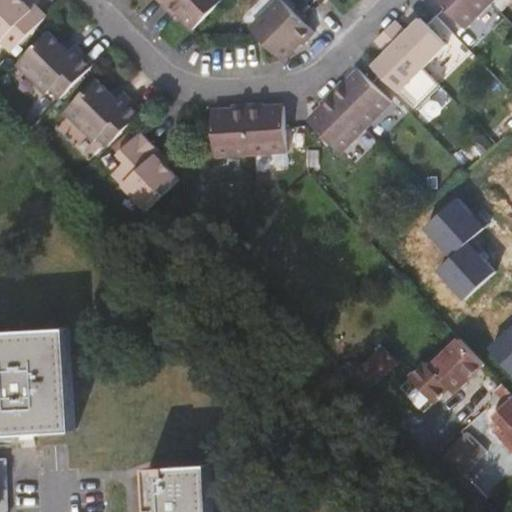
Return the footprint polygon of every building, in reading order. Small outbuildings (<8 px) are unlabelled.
[(48,17),(37,6),(33,10),(22,0),(0,0),(0,35),(15,50),(48,17)] [(30,0),(22,0),(33,10),(37,6),(30,0)] [(196,29),(225,0),(173,0),(167,6),(177,16),(180,13),(196,29)] [(283,0),(275,0),(250,28),(284,60),(302,42),(304,43),(316,32),(305,21),(283,0)] [(440,0),(469,28),(494,4),(490,0),(440,0)] [(467,35),(477,44),(500,18),(490,9),(467,35)] [(425,69),(450,43),(424,18),(410,31),(398,19),(387,31),(425,68),(425,69)] [(425,68),(387,31),(377,41),(389,53),(377,66),(403,91),(425,69),(425,68)] [(53,89),(62,99),(95,65),(78,48),(72,54),(52,35),(20,68),(47,95),(53,89)] [(343,81),(332,92),(371,130),(394,106),(361,73),(347,86),(343,81)] [(428,75),(405,96),(413,105),(436,84),(428,75)] [(102,138),(110,146),(143,112),(126,95),(119,102),(100,83),(68,115),(95,143),(102,138)] [(314,120),(347,154),(371,130),(332,92),(321,103),(326,108),(314,120)] [(264,104),(250,105),(253,154),(253,158),(289,156),(287,109),(265,109),(264,104)] [(237,106),(237,111),(216,112),(218,160),(253,158),(253,154),(250,105),(237,106)] [(116,176),(149,210),(161,200),(178,182),(179,181),(168,170),(157,160),(162,155),(151,143),(116,176)] [(173,166),(162,155),(157,160),(168,170),(173,166)] [(0,434),(30,432),(72,429),(66,328),(0,332),(0,434)] [(457,390),(485,364),(485,363),(461,338),(452,347),(444,354),(433,364),(432,366),(428,361),(403,384),(426,410),(451,386),(456,391),(457,390)] [(385,343),(366,360),(382,378),(401,360),(385,343)] [(367,391),(382,378),(366,360),(358,352),(344,365),(365,388),(367,391)] [(511,393),(503,383),(495,391),(506,402),(494,414),(502,423),(495,429),(511,447),(511,393)] [(464,471),(488,448),(471,430),(447,453),(464,471)] [(209,511),(207,466),(152,469),(153,511),(209,511)]
